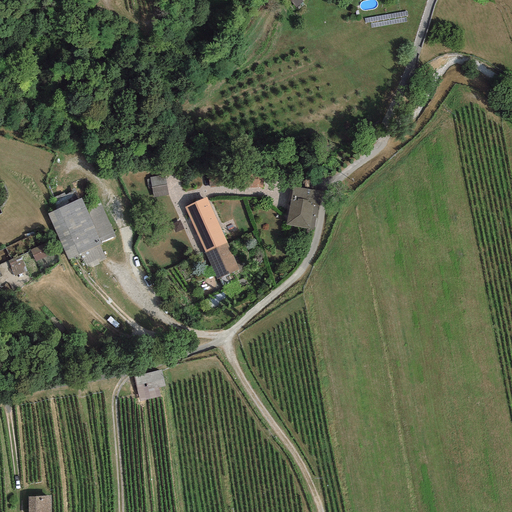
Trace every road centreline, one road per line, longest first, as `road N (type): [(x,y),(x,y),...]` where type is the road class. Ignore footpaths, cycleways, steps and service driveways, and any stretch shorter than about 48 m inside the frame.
road 1 (unclassified): [(388,125),(333,190),(319,243),(285,295),(228,340)]
road 2 (track): [(228,340),(120,382),(120,511)]
road 3 (track): [(228,340),(321,511)]
road 4 (residential): [(434,0),(388,125)]
